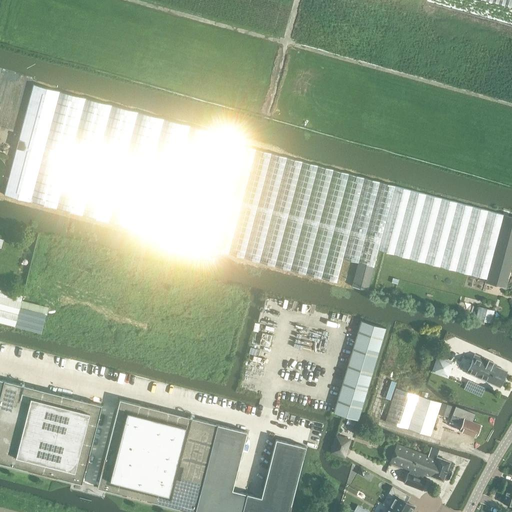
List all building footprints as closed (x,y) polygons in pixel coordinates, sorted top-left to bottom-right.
[(384,253),(401,188),(241,145),(242,140),(33,85),(4,195),(337,282),(343,258),(358,262),(352,286),(368,290),(378,251),(384,253)] [(8,175),(9,171),(8,168),(7,164),(5,161),(3,158),(0,156),(0,155),(0,187),(1,187),(4,185),(6,182),(7,179),(8,175)] [(503,215),(401,188),(384,253),(486,280),(486,283),(506,288),(511,265),(511,216),(503,214),(503,215)] [(0,289),(0,322),(41,333),(49,302),(0,289)] [(478,306),(475,319),(491,323),(494,310),(478,306)] [(386,328),(360,320),(333,412),(358,420),(386,328)] [(467,372),(485,380),(500,387),(507,371),(496,366),(497,364),(493,362),(493,361),(489,359),(488,360),(475,354),(467,372)] [(447,375),(451,362),(439,358),(435,370),(447,375)] [(0,462),(72,481),(81,483),(86,464),(101,405),(62,395),(59,404),(31,397),(34,388),(0,379),(0,462)] [(391,381),(385,398),(390,400),(396,382),(391,381)] [(481,397),(485,388),(468,381),(464,389),(481,397)] [(452,406),(441,403),(427,399),(429,394),(423,392),(421,397),(396,389),(386,422),(430,436),(438,414),(449,417),(452,406)] [(247,431),(187,416),(185,426),(156,419),(159,409),(119,399),(97,487),(193,511),(288,511),(306,446),(276,439),(261,497),(232,490),(247,431)] [(475,436),(480,424),(471,421),(474,414),(456,407),(450,420),(462,425),(460,430),(475,436)] [(344,457),(348,446),(341,444),(343,437),(336,435),(330,452),(344,457)] [(436,456),(438,451),(431,448),(429,454),(428,453),(428,456),(396,444),(389,462),(410,470),(416,472),(415,475),(422,478),(424,473),(442,480),(450,462),(436,456)] [(360,468),(357,474),(363,477),(366,471),(360,468)] [(426,480),(422,478),(415,475),(416,472),(410,470),(408,473),(407,473),(404,483),(422,490),(426,480)] [(395,496),(388,507),(396,511),(410,511),(414,506),(403,500),(406,494),(392,486),(389,492),(395,496)] [(511,491),(507,490),(503,503),(511,505),(511,491)]
